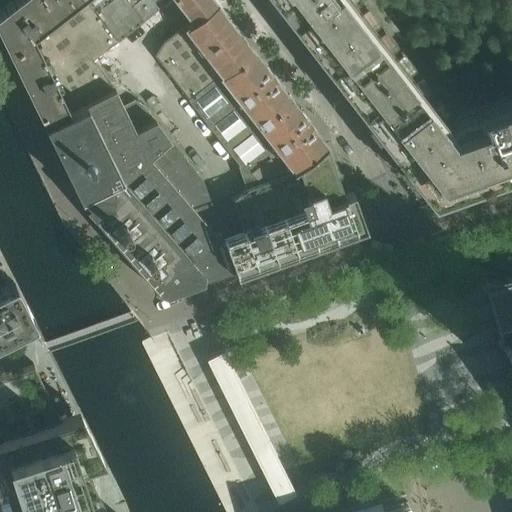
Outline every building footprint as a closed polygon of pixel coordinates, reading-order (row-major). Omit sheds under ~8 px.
[(92,59),(46,0),(11,0),(0,9),(0,31),(44,123),(70,110),(115,88),(92,59)] [(131,5),(126,0),(46,0),(92,59),(142,20),(131,5)] [(126,0),(131,5),(137,0),(151,0),(158,8),(168,0),(126,0)] [(151,0),(137,0),(131,5),(142,20),(158,8),(151,0)] [(179,0),(182,3),(188,12),(193,18),(213,2),(211,0),(179,0)] [(511,0),(276,0),(431,197),(511,168),(511,0)] [(156,54),(189,98),(252,49),(215,1),(213,2),(193,18),(185,24),(164,41),(156,54)] [(226,145),(289,96),(252,49),(189,98),(226,145)] [(223,237),(202,179),(144,105),(135,99),(123,105),(115,88),(70,110),(44,123),(84,205),(153,284),(152,287),(165,293),(234,268),(223,237)] [(289,96),(226,145),(241,164),(239,166),(247,186),(291,171),(326,144),(326,143),(289,96)] [(291,171),(247,186),(231,198),(243,230),(233,233),(223,237),(234,268),(243,264),(336,231),(337,232),(356,225),(347,201),(346,201),(326,144),(291,171)] [(511,242),(494,247),(500,269),(511,266),(511,270),(510,271),(511,274),(501,277),(487,281),(486,277),(483,278),(484,282),(480,283),(481,286),(485,285),(496,326),(489,341),(499,346),(501,352),(502,352),(503,355),(511,354),(511,356),(511,367),(508,369),(509,373),(508,373),(510,380),(505,389),(511,392),(511,242)] [(6,284),(0,287),(0,336),(28,323),(35,319),(15,280),(6,284)] [(233,367),(224,349),(206,358),(215,376),(233,367)] [(104,511),(31,364),(0,373),(0,462),(6,480),(16,510),(16,511),(104,511)] [(233,367),(215,376),(269,483),(287,474),(233,367)] [(296,492),(287,474),(269,483),(278,501),(296,492)]
